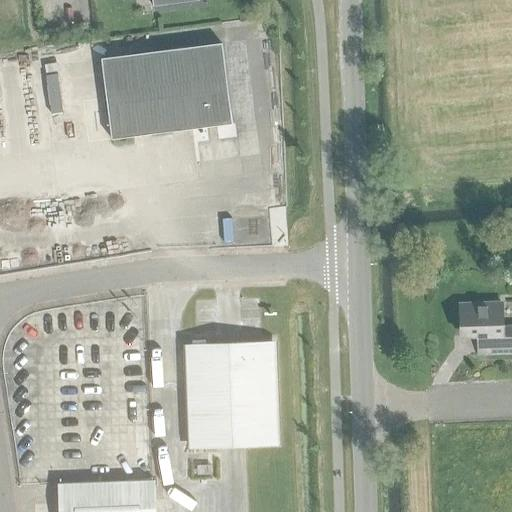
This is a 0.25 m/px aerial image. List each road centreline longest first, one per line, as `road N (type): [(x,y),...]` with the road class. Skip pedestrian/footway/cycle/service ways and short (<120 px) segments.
road 1 (unknown): [(302,0),(321,511)]
road 2 (unclassified): [(0,304),(159,270),(357,267)]
road 3 (tertiary): [(357,267),(350,0)]
road 4 (tertiary): [(365,511),(357,267)]
